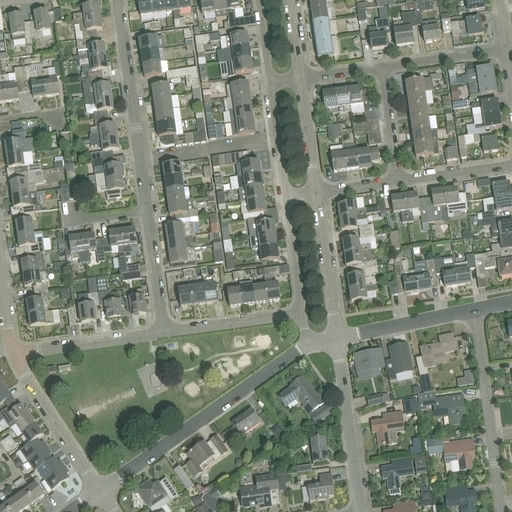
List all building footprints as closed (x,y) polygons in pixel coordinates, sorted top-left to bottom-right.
[(138,0),(140,17),(153,15),(151,0),(138,0)] [(166,13),(163,0),(151,0),(153,15),(154,15),(166,13)] [(178,11),(176,0),(163,0),(166,13),(178,11)] [(191,10),(190,2),(190,0),(176,0),(178,11),(191,10)] [(200,0),(203,16),(215,14),(213,0),(200,0)] [(228,12),(226,0),(213,0),(215,14),(228,12)] [(230,30),(237,29),(247,27),(245,18),(236,20),(234,10),(241,9),(239,0),(226,0),(229,17),(229,23),(230,30)] [(485,10),(483,0),(466,0),(468,8),(458,9),(459,14),(485,11),(485,10)] [(432,1),(414,3),(415,14),(415,16),(423,15),(423,10),(433,9),(432,1)] [(313,22),(329,20),(326,2),(310,4),(313,22)] [(74,21),(101,18),(99,5),(83,7),(84,13),(73,15),(74,21)] [(54,16),(55,24),(63,23),(61,10),(54,11),(53,11),(54,12),(54,16)] [(357,11),(359,24),(367,22),(365,10),(357,11)] [(48,17),(54,16),(54,12),(48,13),(48,12),(35,14),(36,26),(30,27),(32,39),(43,38),(43,33),(50,32),(48,17)] [(414,45),(412,29),(417,28),(415,16),(415,14),(402,15),(403,23),(394,25),(397,48),(398,47),(413,45),(414,45)] [(32,45),(32,39),(30,27),(24,28),(23,15),(10,17),(13,42),(20,41),(26,40),(26,46),(32,45)] [(83,40),(98,38),(97,31),(102,30),(101,18),(74,21),(75,25),(75,27),(79,26),(80,33),(82,33),(83,40)] [(452,33),(452,37),(461,35),(461,31),(467,30),(468,37),(483,35),(483,34),(482,34),(480,20),(481,20),(481,19),(466,21),(466,22),(460,23),(460,22),(451,23),(450,20),(442,21),(443,34),(452,33)] [(315,41),(331,39),(329,20),(313,22),(315,41)] [(378,36),(370,37),(372,51),(388,49),(386,35),(391,34),(389,20),(376,22),(378,36)] [(440,41),(439,31),(438,22),(422,24),(425,43),(440,41)] [(250,47),(248,34),(220,38),(222,51),(224,51),(231,50),(250,47)] [(207,36),(195,38),(197,54),(205,53),(203,45),(208,44),(207,36)] [(79,61),(106,57),(104,45),(99,46),(98,38),(83,40),(83,41),(76,42),(79,61)] [(158,50),(157,38),(140,40),(141,52),(158,50)] [(334,57),(333,47),(331,39),(315,41),(318,59),(334,57)] [(226,63),(251,59),(250,47),(231,50),(224,51),(226,63)] [(158,50),(141,52),(143,65),(160,63),(158,50)] [(89,81),(103,79),(102,71),(108,70),(106,57),(79,61),(80,67),(90,66),(91,72),(88,73),(89,80),(89,81)] [(237,75),(243,74),(253,73),(251,59),(226,63),(228,78),(237,77),(237,75)] [(53,64),(54,70),(55,70),(56,78),(57,78),(57,79),(63,78),(61,63),(53,64)] [(162,74),(166,73),(169,73),(167,63),(160,63),(143,65),(145,79),(162,76),(162,74)] [(30,67),(22,68),(24,83),(32,82),(34,99),(47,97),(43,71),(31,72),(30,67)] [(477,75),(478,83),(494,81),(493,69),(494,69),(494,67),(467,71),(468,77),(477,75)] [(15,75),(3,77),(7,103),(19,101),(17,84),(24,83),(22,68),(14,69),(15,75)] [(191,81),(198,80),(196,68),(177,71),(178,79),(186,78),(191,77),(191,81)] [(43,71),(47,97),(59,96),(57,80),(50,80),(49,70),(43,71)] [(85,102),(112,98),(110,85),(104,86),(103,79),(89,81),(89,80),(82,81),(85,102)] [(193,95),(200,94),(198,80),(191,81),(186,81),(187,91),(192,90),(193,95)] [(406,83),(408,96),(425,93),(423,80),(406,83)] [(471,97),(487,95),(497,93),(497,92),(496,93),(494,81),(478,83),(479,91),(470,92),(471,97)] [(233,98),(233,99),(250,96),(249,83),(226,86),(228,99),(233,98)] [(154,100),(172,98),(170,85),(152,87),(154,100)] [(459,96),(458,86),(452,87),(451,87),(452,97),(459,96)] [(378,120),(377,108),(370,108),(368,97),(363,98),(361,88),(348,90),(351,108),(364,106),(366,122),(378,120)] [(352,112),(351,108),(351,107),(348,90),(336,91),(338,109),(345,108),(345,113),(352,112)] [(338,109),(336,91),(323,93),(325,111),(326,116),(334,115),(339,114),(338,109)] [(409,108),(427,106),(425,93),(408,96),(409,108)] [(229,112),(252,109),(250,96),(233,99),(228,99),(224,100),(226,112),(229,112)] [(172,98),(154,100),(156,113),(173,110),(180,109),(178,97),(172,98)] [(95,121),(108,119),(107,111),(113,110),(112,98),(85,102),(87,114),(89,115),(94,115),(95,121)] [(483,116),(499,114),(498,102),(499,102),(498,101),(472,105),(474,118),(483,117),(483,116)] [(213,114),(211,102),(204,103),(206,115),(213,114)] [(453,104),(454,111),(468,109),(467,102),(453,104)] [(411,121),(428,118),(427,106),(409,108),(411,121)] [(229,112),(231,124),(237,124),(254,121),(252,109),(229,112)] [(173,110),(156,113),(157,125),(175,123),(173,110)] [(475,126),(475,132),(492,129),(502,127),(502,126),(501,127),(501,124),(499,114),(483,116),(483,117),(484,125),(475,126)] [(411,121),(413,133),(430,131),(428,118),(411,121)] [(84,143),(117,138),(115,125),(109,126),(108,119),(95,121),(96,128),(99,128),(100,134),(90,136),(90,139),(84,140),(84,143)] [(199,133),(205,132),(204,119),(196,120),(198,133),(199,133)] [(353,123),(353,130),(379,127),(378,120),(366,122),(353,123)] [(254,121),(237,124),(231,124),(233,137),(256,134),(254,121)] [(175,123),(157,125),(159,138),(161,138),(162,143),(163,145),(164,146),(166,146),(176,145),(176,147),(188,145),(186,134),(183,135),(177,136),(175,123)] [(215,126),(208,127),(209,141),(217,139),(216,126),(215,126)] [(354,136),(368,134),(380,133),(379,127),(353,130),(354,136)] [(342,138),(341,131),(328,133),(329,139),(342,138)] [(432,143),(430,131),(413,133),(415,146),(432,143)] [(380,133),(368,134),(369,146),(382,145),(380,133)] [(474,144),(482,143),(485,161),(490,160),(489,154),(490,154),(492,154),(491,153),(499,152),(497,138),(492,139),(491,133),(473,136),(474,144)] [(27,154),(25,134),(24,134),(13,136),(14,143),(5,144),(7,157),(23,155),(27,154)] [(465,137),(458,138),(459,148),(461,159),(469,158),(465,137)] [(117,138),(83,143),(84,145),(91,144),(91,148),(102,146),(103,153),(99,153),(100,161),(114,159),(113,151),(119,151),(117,138)] [(456,148),(455,141),(447,142),(448,149),(456,148)] [(416,159),(434,156),(439,155),(438,143),(432,143),(415,146),(416,159)] [(344,150),(344,154),(345,154),(347,171),(360,169),(357,152),(356,152),(356,148),(344,150)] [(380,161),(378,149),(357,152),(360,169),(372,168),(372,162),(380,161)] [(446,161),(458,159),(457,149),(445,150),(446,161)] [(7,157),(9,170),(17,168),(18,176),(30,174),(29,166),(34,166),(32,154),(27,154),(23,155),(7,157)] [(345,154),(344,154),(331,156),(334,173),(347,171),(345,154)] [(96,182),(122,178),(122,177),(124,177),(124,172),(122,172),(121,166),(115,166),(114,159),(100,161),(93,162),(94,169),(105,168),(106,175),(95,176),(96,182)] [(244,164),(245,177),(261,175),(259,162),(244,164)] [(165,179),(182,176),(180,163),(163,166),(165,179)] [(30,174),(18,176),(19,183),(11,184),(13,197),(36,193),(35,186),(44,184),(43,172),(41,172),(30,174)] [(239,191),(241,190),(241,191),(263,188),(263,187),(265,186),(264,181),(262,180),(261,175),(245,177),(237,178),(239,191)] [(166,191),(184,189),(182,176),(165,179),(166,191)] [(124,191),(122,178),(96,182),(97,188),(108,186),(109,193),(107,193),(108,201),(122,199),(121,191),(124,191)] [(494,198),(494,199),(511,197),(509,184),(493,186),(494,192),(494,198)] [(70,200),(78,199),(76,190),(75,185),(68,186),(70,200)] [(265,200),(263,188),(241,191),(241,190),(239,191),(241,202),(242,201),(242,203),(265,200)] [(184,189),(166,191),(168,204),(186,202),(184,189)] [(449,217),(454,217),(453,213),(460,212),(468,211),(466,194),(458,195),(457,189),(445,191),(449,217)] [(449,217),(445,191),(432,193),(433,199),(425,200),(427,211),(429,224),(435,223),(434,219),(448,218),(449,217)] [(36,193),(13,197),(14,209),(23,208),(24,215),(35,214),(35,213),(41,212),(41,206),(38,207),(36,193)] [(422,225),(429,224),(427,211),(419,212),(417,195),(404,197),(408,223),(414,223),(412,212),(419,211),(419,213),(421,213),(422,225)] [(408,223),(404,197),(392,199),(394,215),(401,214),(403,224),(408,223)] [(511,205),(511,197),(494,199),(495,206),(487,207),(488,213),(482,214),(482,215),(483,221),(495,219),(494,213),(511,210),(511,205)] [(338,206),(340,218),(367,215),(380,213),(385,213),(386,213),(386,210),(384,200),(378,200),(379,208),(358,211),(356,198),(344,199),(344,205),(338,206)] [(190,201),(168,204),(170,217),(185,215),(186,220),(198,218),(197,211),(195,211),(193,200),(190,200),(190,201)] [(244,221),(247,220),(250,220),(264,218),(263,213),(266,213),(265,200),(247,203),(248,214),(243,215),(244,221)] [(34,234),(34,233),(32,221),(36,220),(35,214),(24,215),(25,222),(16,223),(18,236),(34,234)] [(368,221),(367,215),(340,218),(342,232),(358,229),(357,222),(368,221)] [(265,223),(264,218),(250,220),(247,220),(250,237),(252,237),(252,238),(257,237),(258,237),(276,235),(274,222),(265,223)] [(500,238),(511,236),(511,222),(496,225),(495,219),(483,221),(484,228),(491,227),(493,239),(500,238)] [(193,237),(191,224),(166,228),(167,240),(192,237),(193,237)] [(360,228),(360,234),(375,232),(374,226),(360,228)] [(130,248),(131,248),(141,247),(140,236),(136,236),(135,230),(122,232),(126,258),(131,257),(130,248)] [(42,232),(34,233),(34,234),(18,236),(20,249),(25,248),(25,255),(29,255),(43,253),(45,253),(44,252),(51,251),(50,240),(43,241),(42,232)] [(126,258),(122,232),(109,234),(110,239),(103,240),(105,254),(112,253),(112,249),(118,248),(120,259),(118,259),(120,272),(127,271),(127,268),(127,267),(126,258)] [(375,239),(375,232),(360,234),(361,240),(375,239)] [(390,234),(392,251),(401,249),(399,232),(390,234)] [(259,249),(259,250),(277,248),(276,235),(258,237),(257,237),(252,238),(252,237),(250,237),(251,250),(259,249)] [(105,254),(103,240),(95,241),(95,236),(82,237),(85,263),(91,263),(90,252),(96,251),(97,255),(98,263),(106,262),(105,254)] [(487,253),(488,255),(474,257),(475,263),(501,259),(501,258),(500,252),(511,250),(511,236),(500,238),(501,245),(492,247),(493,252),(487,253)] [(85,263),(82,237),(69,239),(70,242),(65,243),(67,257),(72,257),(72,261),(79,261),(80,264),(85,263)] [(192,237),(167,240),(169,253),(194,249),(192,237)] [(343,242),(345,254),(361,252),(361,253),(372,251),(371,245),(360,246),(359,239),(343,242)] [(259,250),(261,263),(279,260),(277,248),(259,250)] [(185,269),(197,267),(194,249),(169,253),(171,266),(185,264),(185,269)] [(361,252),(345,254),(347,267),(365,264),(366,269),(377,268),(377,262),(373,262),(372,251),(361,253),(361,252)] [(29,255),(30,262),(22,263),(23,276),(45,273),(43,253),(29,255)] [(426,259),(426,262),(434,261),(432,253),(428,254),(429,257),(427,257),(426,259)] [(406,294),(418,292),(415,272),(409,273),(407,262),(402,263),(401,256),(393,258),(397,282),(404,281),(406,294)] [(434,257),(434,261),(436,276),(443,275),(445,288),(458,286),(455,266),(443,268),(442,260),(441,260),(441,256),(434,257)] [(467,264),(455,266),(458,286),(471,285),(469,270),(476,269),(475,263),(474,257),(474,256),(466,257),(467,264)] [(485,276),(485,270),(495,269),(496,270),(499,270),(501,278),(511,276),(511,256),(501,258),(501,259),(475,263),(476,269),(477,278),(485,276)] [(434,261),(426,262),(427,270),(415,272),(418,292),(431,290),(429,277),(436,276),(434,261)] [(140,273),(139,266),(127,268),(127,271),(128,274),(140,273)] [(269,269),(263,270),(264,276),(265,276),(265,278),(271,277),(273,277),(281,276),(279,267),(269,269)] [(367,275),(358,276),(348,277),(350,289),(376,286),(376,282),(376,280),(375,280),(374,275),(378,274),(377,268),(366,269),(367,275)] [(34,287),(34,294),(48,292),(45,273),(23,276),(25,289),(34,287)] [(123,282),(132,281),(142,280),(140,273),(128,274),(122,275),(123,282)] [(240,289),(243,307),(255,305),(253,288),(252,282),(240,284),(240,289)] [(399,295),(397,285),(397,283),(389,284),(391,297),(399,295)] [(265,286),(268,303),(281,301),(278,284),(266,286),(265,286)] [(217,286),(204,287),(207,305),(219,303),(217,286)] [(253,288),(255,305),(268,303),(265,286),(253,288)] [(376,286),(350,289),(352,302),(367,300),(366,293),(377,292),(376,286)] [(193,306),(207,305),(204,287),(203,288),(191,289),(193,306)] [(193,306),(191,289),(178,291),(181,308),(193,306)] [(228,291),(229,299),(230,308),(243,307),(240,289),(228,291)] [(130,299),(131,307),(132,317),(146,315),(143,290),(137,291),(138,298),(130,299)] [(29,315),(45,313),(44,307),(47,306),(46,300),(47,300),(47,299),(51,298),(50,292),(48,292),(34,294),(35,301),(27,303),(29,315)] [(106,307),(106,311),(108,321),(123,319),(120,302),(118,293),(110,294),(110,292),(98,294),(100,308),(106,307)] [(80,306),(82,324),(96,322),(94,309),(100,308),(98,294),(78,296),(80,306)] [(76,326),(76,325),(74,309),(63,310),(63,314),(68,314),(69,317),(70,327),(76,326)] [(54,325),(53,312),(45,313),(29,315),(31,328),(54,325)] [(435,367),(433,356),(447,353),(457,351),(453,335),(442,338),(444,343),(421,349),(423,357),(417,359),(416,359),(424,395),(433,394),(427,369),(435,367)] [(387,371),(389,377),(390,382),(397,381),(396,376),(413,372),(407,345),(390,349),(394,370),(387,371)] [(358,374),(368,372),(384,369),(381,351),(355,356),(358,374)] [(465,377),(467,386),(474,384),(471,375),(465,377)] [(292,389),(279,398),(287,409),(298,400),(303,407),(302,408),(309,417),(309,416),(310,417),(317,413),(315,410),(325,404),(319,396),(316,398),(310,390),(311,389),(304,378),(291,387),(292,389)] [(0,405),(11,397),(0,381),(0,405)] [(412,389),(414,395),(421,394),(419,387),(412,389)] [(463,403),(453,404),(452,404),(451,397),(435,399),(435,394),(418,396),(419,412),(427,411),(426,408),(434,408),(435,420),(449,418),(450,426),(463,425),(461,415),(464,414),(463,403)] [(384,404),(382,396),(367,400),(369,407),(384,404)] [(417,408),(416,400),(403,402),(404,410),(417,408)] [(16,426),(30,416),(26,410),(25,411),(24,410),(22,407),(19,408),(15,403),(7,409),(5,410),(0,414),(0,422),(4,420),(10,430),(16,426)] [(241,436),(260,423),(252,410),(240,418),(239,417),(238,417),(239,419),(232,424),(241,436)] [(383,421),(382,421),(373,423),(374,433),(377,433),(379,447),(383,446),(383,447),(385,446),(391,445),(389,432),(404,430),(402,414),(392,415),(382,416),(383,421)] [(34,421),(30,416),(16,426),(23,435),(36,427),(33,423),(34,421)] [(279,425),(272,431),(277,436),(283,431),(279,425)] [(30,446),(38,440),(44,435),(40,429),(38,430),(36,427),(23,435),(29,445),(30,446)] [(10,437),(8,438),(0,443),(4,449),(14,442),(10,437)] [(222,457),(228,453),(223,445),(217,437),(206,445),(205,443),(187,455),(192,461),(186,466),(195,478),(203,473),(200,468),(212,459),(214,461),(221,456),(222,457)] [(326,438),(316,440),(311,440),(314,464),(329,462),(327,448),(329,447),(327,447),(326,438)] [(421,439),(413,440),(414,448),(410,448),(411,456),(422,455),(421,439)] [(442,444),(443,444),(442,439),(427,441),(429,456),(444,454),(442,444)] [(28,462),(47,448),(43,442),(41,444),(38,440),(30,446),(29,445),(20,451),(21,452),(28,462)] [(4,449),(7,454),(15,448),(17,447),(14,442),(4,449)] [(474,459),(473,447),(462,449),(461,442),(443,444),(442,444),(444,454),(445,464),(450,463),(452,474),(460,473),(460,471),(473,469),(471,460),(474,459)] [(38,470),(52,460),(49,456),(52,454),(47,448),(28,462),(35,473),(38,471),(38,470)] [(425,457),(414,459),(417,476),(427,474),(425,457)] [(45,481),(64,467),(60,461),(57,463),(54,458),(52,460),(38,470),(38,471),(45,481)] [(20,459),(15,463),(18,469),(24,465),(20,459)] [(390,496),(400,495),(401,495),(400,490),(401,490),(400,479),(414,477),(411,460),(402,461),(402,466),(393,467),(383,469),(384,479),(388,479),(390,496)] [(45,481),(47,483),(52,491),(69,479),(66,475),(69,473),(64,467),(45,481)] [(181,481),(187,477),(180,467),(174,471),(181,481)] [(240,488),(243,509),(264,506),(264,508),(271,507),(270,492),(280,491),(278,475),(255,477),(256,486),(240,488)] [(331,475),(321,476),(319,477),(321,486),(309,487),(311,502),(317,501),(317,502),(319,502),(319,501),(325,500),(325,498),(334,497),(331,475)] [(14,485),(17,488),(21,486),(25,482),(23,479),(14,485)] [(161,501),(164,507),(166,506),(172,502),(158,483),(148,490),(145,485),(137,491),(149,509),(161,501)] [(36,484),(26,491),(36,506),(37,505),(36,503),(45,497),(41,491),(38,487),(37,486),(36,484)] [(460,508),(461,511),(474,511),(473,505),(476,504),(475,492),(456,495),(455,488),(445,490),(447,509),(460,508)] [(202,499),(211,511),(216,511),(222,508),(216,500),(221,497),(215,489),(202,499)] [(26,491),(15,499),(24,511),(33,505),(35,507),(36,506),(26,491)] [(428,492),(422,493),(421,493),(422,501),(431,500),(430,491),(428,492)] [(200,496),(194,498),(197,506),(203,504),(200,496)] [(23,511),(24,511),(15,499),(5,506),(9,511),(23,511)] [(161,501),(149,509),(151,511),(163,511),(161,509),(164,507),(161,501)]
